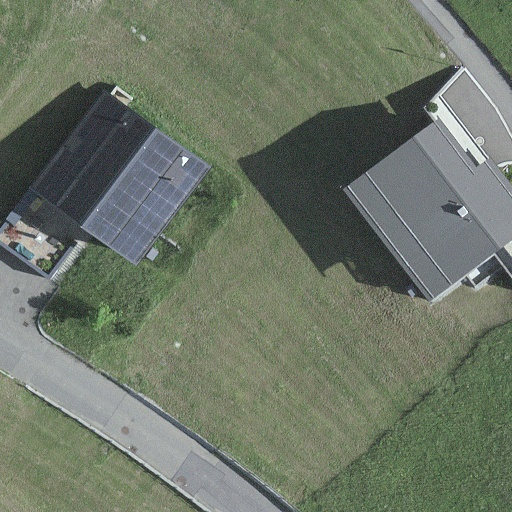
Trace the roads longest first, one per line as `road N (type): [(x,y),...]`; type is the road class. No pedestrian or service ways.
road 1 (residential): [(278,511),(0,323)]
road 2 (residential): [(511,132),(480,74),(419,0)]
